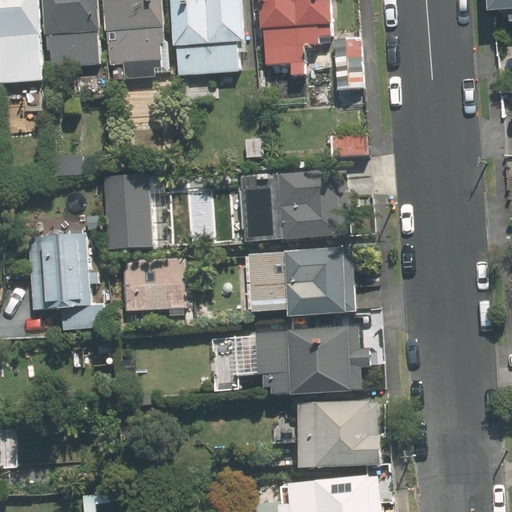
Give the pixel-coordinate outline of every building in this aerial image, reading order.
[(48,0),(0,0),(0,84),(51,83),(48,0)] [(107,0),(51,0),(54,69),(110,67),(107,0)] [(172,0),(111,0),(114,66),(175,63),(172,0)] [(254,0),(183,0),(185,73),(256,71),(254,0)] [(269,0),(272,64),(295,63),(296,77),(309,76),(309,84),(339,83),(336,0),(269,0)] [(511,0),(494,0),(496,14),(511,13),(511,0)] [(368,38),(339,40),(342,91),(372,89),(368,38)] [(376,131),(330,134),(331,160),(378,158),(376,131)] [(275,137),(246,136),(246,161),(274,162),(275,137)] [(92,151),(63,152),(65,180),(93,179),(92,151)] [(354,169),(250,174),(253,241),(357,236),(354,169)] [(162,197),(175,196),(174,175),(112,175),(113,252),(162,251),(162,197)] [(101,234),(34,237),(37,309),(67,308),(68,336),(113,335),(112,309),(104,309),(101,234)] [(360,246),(249,257),(255,315),(299,311),(300,318),(367,312),(360,246)] [(131,259),(133,315),(173,313),(173,322),(197,321),(195,256),(131,259)] [(208,353),(211,389),(240,386),(239,375),(275,372),(277,397),(364,389),(358,322),(263,331),(265,348),(208,353)] [(269,414),(272,466),(394,461),(391,399),(307,402),(307,412),(269,414)] [(395,511),(394,474),(286,481),(287,500),(257,502),(257,511),(395,511)] [(104,511),(103,493),(84,494),(84,511),(104,511)]
